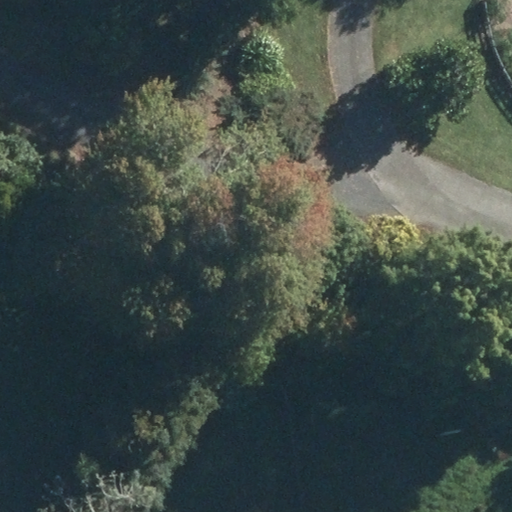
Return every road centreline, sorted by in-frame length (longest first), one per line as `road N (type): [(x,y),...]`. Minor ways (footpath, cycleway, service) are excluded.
road 1 (track): [(511,273),(39,92),(0,63)]
road 2 (track): [(340,207),(358,0)]
